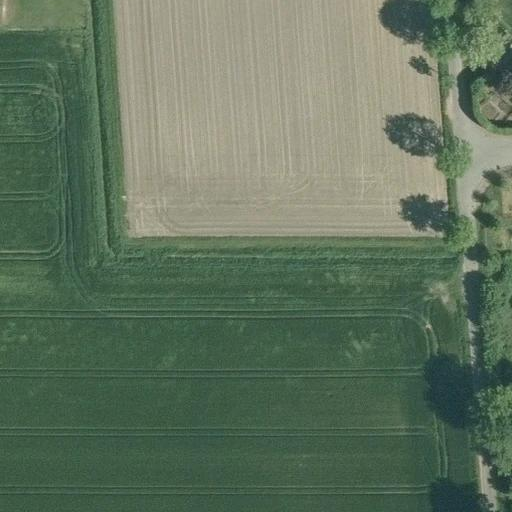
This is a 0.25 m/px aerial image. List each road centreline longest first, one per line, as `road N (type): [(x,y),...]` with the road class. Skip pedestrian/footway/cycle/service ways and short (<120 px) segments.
road 1 (unclassified): [(469,151),(491,511)]
road 2 (unclassified): [(469,151),(456,0)]
